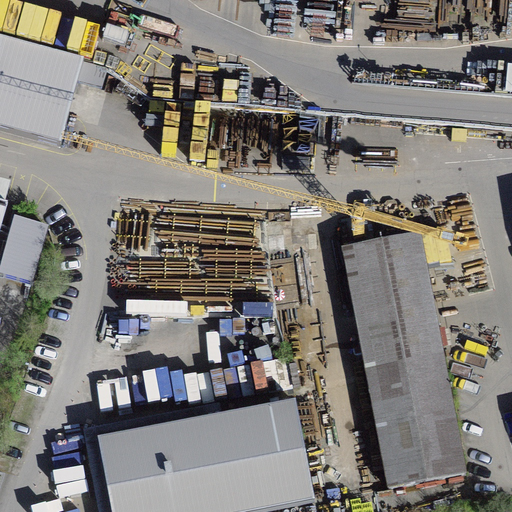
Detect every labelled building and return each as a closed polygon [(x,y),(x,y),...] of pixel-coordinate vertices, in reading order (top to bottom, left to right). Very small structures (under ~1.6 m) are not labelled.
[(85,62),(0,39),(0,127),(63,144),(85,62)] [(0,266),(14,213),(0,208),(0,266)] [(0,271),(33,280),(51,217),(18,208),(0,270),(0,271)] [(425,242),(348,257),(396,496),(473,480),(425,242)] [(301,405),(99,437),(110,511),(290,511),(317,508),(301,405)]
